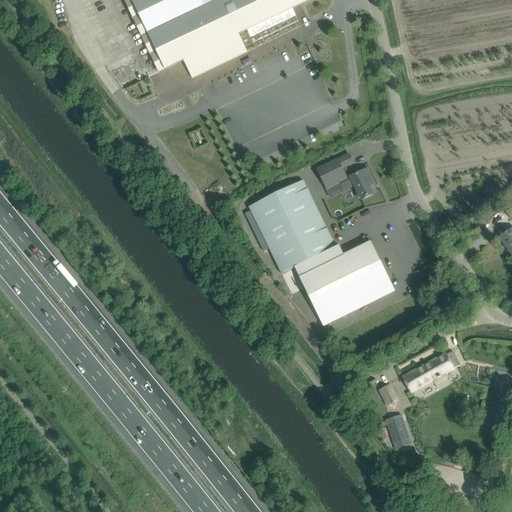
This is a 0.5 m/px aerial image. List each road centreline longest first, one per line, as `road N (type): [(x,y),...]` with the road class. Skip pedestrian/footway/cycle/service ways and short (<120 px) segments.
road 1 (motorway): [(254,511),(0,206)]
road 2 (tertiary): [(495,311),(413,183),(372,0)]
road 3 (motorway): [(0,257),(207,511)]
road 4 (unknown): [(326,0),(343,94),(238,149)]
road 5 (unclassified): [(321,382),(495,311)]
